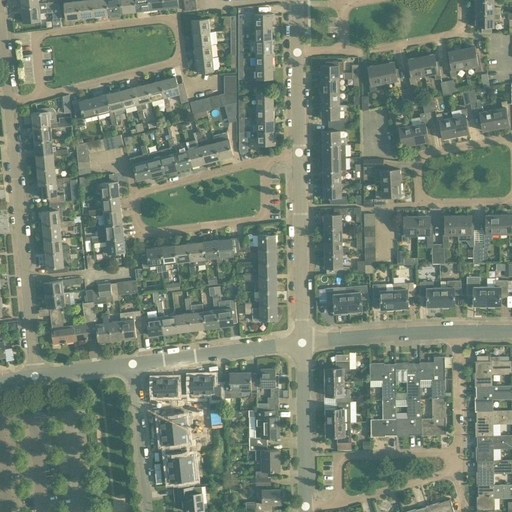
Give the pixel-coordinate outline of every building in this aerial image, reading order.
[(21,0),(22,8),(40,6),(39,4),(39,0),(21,0)] [(84,0),(81,0),(76,0),(76,1),(79,1),(81,18),(95,17),(92,0),(84,0)] [(92,0),(95,17),(109,15),(107,0),(92,0)] [(107,0),(109,15),(123,13),(121,0),(107,0)] [(121,0),(123,13),(137,12),(135,0),(121,0)] [(135,0),(137,12),(151,10),(149,0),(135,0)] [(149,0),(151,10),(164,8),(163,0),(149,0)] [(163,0),(164,8),(179,7),(177,0),(163,0)] [(197,9),(196,0),(184,2),(185,11),(197,9)] [(67,20),(81,18),(79,1),(76,1),(64,2),(67,20)] [(476,1),(476,14),(501,14),(501,7),(494,7),(494,1),(476,1)] [(40,9),(47,8),(47,3),(39,4),(40,6),(22,8),(24,22),(41,21),(40,9)] [(255,14),(255,28),(272,27),(272,14),(255,14)] [(501,20),(501,14),(476,14),(476,28),(481,28),(481,34),(491,34),(491,28),(494,28),(494,20),(501,20)] [(231,27),(231,30),(236,29),(235,16),(225,16),(225,27),(231,27)] [(193,34),(210,32),(209,19),(192,21),(193,34)] [(272,27),(255,28),(255,40),(272,40),(272,27)] [(193,34),(195,47),(212,45),(210,32),(193,34)] [(272,40),(255,40),(256,53),(273,53),(272,40)] [(195,47),(196,59),(213,57),(212,45),(195,47)] [(462,49),(465,68),(474,67),(475,73),(481,72),(479,62),(477,63),(474,47),(462,49)] [(455,70),(465,68),(462,49),(448,52),(451,68),(449,68),(451,77),(456,76),(455,70)] [(273,53),(256,53),(256,66),(273,66),(273,53)] [(421,57),(425,76),(434,74),(436,80),(441,79),(439,70),(438,70),(435,54),(421,57)] [(215,70),(213,57),(196,59),(198,72),(215,70)] [(415,78),(425,76),(421,57),(408,60),(411,75),(409,75),(411,85),(416,84),(415,78)] [(322,79),(340,79),(354,79),(359,78),(358,64),(352,65),(352,73),(344,73),(343,61),(325,61),(325,66),(321,66),(322,79)] [(381,64),(385,83),(394,82),(395,88),(401,87),(399,77),(397,77),(394,62),(381,64)] [(375,85),(385,83),(381,64),(368,67),(371,83),(369,83),(371,92),(376,91),(375,85)] [(273,66),(256,66),(256,79),(273,79),(273,66)] [(489,86),(487,73),(481,74),(483,87),(489,86)] [(166,97),(168,97),(179,94),(181,103),(188,101),(182,75),(162,80),(166,97)] [(340,79),(322,79),(322,93),(340,92),(340,79)] [(162,80),(148,84),(152,101),(164,98),(165,105),(170,103),(168,97),(166,97),(162,80)] [(453,81),(447,82),(449,95),(455,93),(453,81)] [(443,96),(449,95),(447,82),(441,83),(443,96)] [(148,84),(135,87),(139,104),(141,104),(143,109),(147,108),(145,103),(152,101),(148,84)] [(135,87),(121,91),(125,108),(136,105),(138,112),(143,110),(143,109),(141,104),(139,104),(135,87)] [(237,88),(224,88),(225,93),(226,93),(229,104),(232,103),(237,102),(237,88)] [(406,89),(409,102),(415,101),(413,88),(406,89)] [(402,103),(409,102),(406,89),(400,90),(402,103)] [(474,89),(468,90),(468,91),(471,104),(477,103),(474,90),(474,89)] [(465,105),(466,105),(471,104),(468,91),(468,90),(462,92),(463,97),(465,105)] [(121,91),(108,94),(112,111),(114,111),(115,114),(119,113),(120,113),(121,112),(123,111),(124,110),(124,109),(125,108),(121,91)] [(340,92),(322,93),(322,106),(340,105),(340,92)] [(226,93),(225,93),(220,94),(223,106),(225,105),(229,104),(226,93)] [(256,93),(256,106),(274,106),(274,93),(256,93)] [(108,94),(94,98),(98,115),(109,112),(111,119),(116,118),(115,114),(114,111),(112,111),(108,94)] [(220,94),(214,96),(217,107),(223,106),(220,94)] [(214,96),(208,97),(211,109),(217,107),(214,96)] [(208,97),(202,99),(205,111),(206,110),(211,109),(208,97)] [(434,97),(428,99),(430,112),(436,111),(434,97)] [(84,118),(98,115),(94,98),(85,100),(84,98),(73,101),(75,112),(77,127),(86,125),(84,118)] [(202,99),(197,100),(200,112),(205,111),(202,99)] [(422,100),(424,113),(430,112),(428,99),(422,100)] [(190,102),(193,114),(200,112),(197,100),(190,102)] [(502,108),(493,110),(496,129),(509,127),(506,111),(508,111),(506,102),(501,103),(502,108)] [(232,103),(229,104),(225,105),(230,124),(237,121),(232,103)] [(346,105),(340,105),(322,106),(322,119),(328,119),(328,125),(347,125),(347,119),(340,119),(340,111),(346,111),(346,105)] [(388,106),(390,119),(396,118),(394,105),(388,106)] [(476,106),(478,115),(478,116),(480,116),(483,132),(496,129),(493,110),(483,112),(482,105),(476,106)] [(274,106),(256,106),(257,119),(274,118),(274,106)] [(50,123),(57,123),(56,113),(56,112),(55,111),(55,110),(54,110),(53,109),(52,109),(51,108),(38,109),(38,113),(32,113),(33,128),(51,126),(50,123)] [(462,116),(452,118),(456,137),(469,134),(466,119),(468,118),(466,108),(460,109),(462,116)] [(206,110),(205,111),(200,112),(193,114),(194,119),(208,115),(206,110)] [(443,139),(456,137),(452,118),(443,119),(442,114),(436,115),(438,124),(440,123),(443,139)] [(59,123),(58,123),(58,127),(65,127),(65,124),(72,124),(71,116),(59,118),(59,123)] [(422,123),(412,125),(415,144),(429,142),(426,126),(428,126),(426,116),(420,117),(422,123)] [(274,118),(257,119),(257,132),(274,131),(274,118)] [(402,147),(415,144),(412,125),(402,127),(401,121),(396,122),(398,131),(399,131),(402,147)] [(33,128),(34,141),(52,140),(51,128),(58,127),(58,123),(57,123),(50,123),(51,126),(33,128)] [(347,125),(328,125),(328,131),(322,131),(323,145),(346,144),(347,144),(347,138),(341,138),(340,131),(347,131),(347,125)] [(186,142),(188,149),(192,166),(206,163),(201,146),(199,146),(197,140),(202,138),(200,131),(194,133),(195,139),(186,142)] [(274,131),(257,132),(244,132),(239,132),(239,149),(240,153),(248,151),(247,137),(257,137),(257,145),(274,144),(274,131)] [(213,136),(215,142),(220,159),(233,156),(229,139),(224,140),(222,133),(213,136)] [(115,136),(118,148),(124,147),(121,135),(115,136)] [(115,136),(109,137),(112,149),(118,148),(115,136)] [(109,137),(103,138),(106,151),(112,149),(109,137)] [(207,137),(202,138),(197,140),(199,146),(201,146),(206,163),(220,159),(215,142),(209,144),(207,137)] [(103,138),(97,140),(100,152),(106,151),(103,138)] [(34,141),(36,155),(53,154),(53,151),(56,151),(55,146),(52,147),(52,140),(34,141)] [(97,140),(92,141),(95,153),(100,152),(97,140)] [(92,141),(85,142),(88,155),(89,154),(95,153),(92,141)] [(76,144),(78,163),(90,162),(89,154),(88,155),(85,142),(76,144)] [(346,144),(323,145),(323,158),(346,157),(346,144)] [(177,152),(175,145),(170,146),(170,147),(172,154),(174,153),(179,170),(192,166),(188,149),(177,152)] [(159,150),(161,156),(165,173),(179,170),(174,153),(172,154),(170,147),(159,150)] [(36,155),(37,169),(54,167),(53,156),(61,156),(60,150),(56,151),(53,151),(53,154),(36,155)] [(150,159),(148,152),(143,154),(143,155),(145,161),(147,160),(151,177),(165,173),(161,156),(150,159)] [(137,181),(151,177),(147,160),(145,161),(143,155),(129,158),(133,174),(136,173),(137,181)] [(346,157),(323,158),(323,171),(341,171),(346,171),(346,157)] [(37,169),(38,183),(56,182),(56,179),(54,167),(37,169)] [(381,184),(401,183),(400,170),(384,171),(384,169),(375,169),(375,175),(381,174),(381,184)] [(341,171),(323,171),(323,184),(341,184),(341,171)] [(49,204),(50,204),(65,203),(64,195),(57,196),(56,187),(64,186),(64,183),(63,179),(56,179),(56,182),(38,183),(40,198),(49,197),(49,204)] [(102,198),(120,196),(118,182),(101,183),(101,184),(97,185),(98,190),(102,190),(102,198)] [(401,196),(401,183),(381,184),(382,190),(376,191),(376,199),(374,199),(374,207),(375,207),(386,205),(385,197),(401,196)] [(341,184),(323,184),(323,198),(330,198),(330,204),(347,204),(346,196),(341,196),(341,184)] [(104,209),(96,210),(97,215),(104,214),(104,211),(121,210),(120,196),(102,198),(104,209)] [(41,212),(43,227),(60,225),(60,222),(63,222),(62,210),(66,210),(65,203),(50,204),(50,211),(41,212)] [(324,228),(348,228),(349,228),(349,222),(342,222),(342,215),(346,215),(346,208),(334,208),(334,215),(324,215),(324,228)] [(104,214),(105,225),(122,223),(121,210),(104,211),(104,214)] [(511,214),(498,215),(499,235),(509,234),(509,246),(511,245),(511,214)] [(458,216),(458,235),(466,235),(466,242),(470,248),(474,248),(474,250),(473,250),(473,264),(479,263),(478,232),(471,232),(471,215),(458,216)] [(485,231),(478,232),(479,263),(486,263),(486,250),(485,250),(485,248),(490,248),(490,241),(492,241),(492,235),(499,235),(498,215),(485,215),(485,231)] [(74,220),(67,221),(67,226),(75,226),(75,223),(81,222),(81,216),(74,217),(74,220)] [(417,217),(417,236),(427,236),(427,242),(433,242),(432,232),(431,232),(430,216),(417,217)] [(443,245),(438,245),(438,264),(445,264),(445,248),(448,248),(448,235),(458,235),(458,216),(444,216),(444,232),(443,232),(443,245)] [(407,236),(417,236),(417,217),(403,217),(404,233),(402,233),(402,242),(408,242),(407,236)] [(43,227),(44,240),(61,238),(60,227),(67,226),(67,221),(63,222),(60,222),(60,225),(43,227)] [(106,237),(99,238),(99,243),(107,242),(107,239),(124,237),(122,223),(105,225),(106,237)] [(348,228),(324,228),(324,242),(342,241),(342,233),(349,233),(348,228)] [(258,235),(259,247),(259,249),(276,249),(276,235),(258,235)] [(124,237),(107,239),(107,242),(107,246),(108,254),(125,252),(124,237)] [(244,252),(252,252),(252,247),(245,247),(244,237),(238,238),(239,250),(244,249),(244,252)] [(61,238),(44,240),(45,254),(62,253),(62,250),(70,249),(69,244),(62,245),(61,238)] [(219,257),(222,257),(238,255),(238,253),(239,250),(238,238),(217,240),(219,257)] [(217,240),(204,242),(206,259),(217,257),(218,272),(223,271),(222,257),(219,257),(217,240)] [(342,241),(324,242),(324,255),(342,254),(349,254),(349,247),(342,248),(342,241)] [(204,242),(189,243),(191,260),(194,260),(195,266),(206,264),(206,259),(204,242)] [(189,243),(176,245),(178,262),(189,261),(190,275),(196,275),(195,266),(194,260),(191,260),(189,243)] [(176,245),(161,247),(163,264),(166,264),(178,262),(176,245)] [(168,278),(166,264),(163,264),(161,247),(147,249),(148,255),(141,256),(142,266),(149,266),(156,265),(157,273),(162,272),(162,279),(168,278)] [(259,249),(259,247),(252,247),(252,252),(259,252),(259,263),(276,263),(276,249),(259,249)] [(78,257),(78,254),(70,254),(70,249),(62,250),(62,253),(45,254),(47,268),(48,268),(48,274),(69,272),(68,266),(64,267),(63,258),(78,257)] [(342,254),(324,255),(324,268),(335,268),(335,274),(349,274),(349,268),(342,268),(342,254)] [(87,255),(88,270),(96,269),(94,255),(87,255)] [(276,263),(259,263),(259,275),(259,278),(277,277),(276,263)] [(365,271),(365,273),(373,273),(373,265),(365,265),(365,271)] [(259,278),(259,275),(252,275),(252,280),(259,280),(260,291),(277,291),(277,277),(259,278)] [(473,306),(487,306),(487,287),(479,287),(479,277),(467,277),(467,295),(473,295),(473,306)] [(43,283),(45,295),(64,293),(63,286),(82,283),(82,278),(43,283)] [(129,281),(131,293),(138,292),(136,280),(129,281)] [(116,282),(116,283),(118,295),(124,294),(123,281),(116,282)] [(129,281),(123,281),(124,294),(131,293),(129,281)] [(447,288),(440,288),(441,307),(454,307),(454,295),(461,295),(460,281),(447,282),(447,288)] [(495,287),(487,287),(487,306),(500,306),(500,295),(507,295),(507,281),(495,281),(495,287)] [(427,307),(441,307),(440,288),(433,288),(433,282),(420,283),(420,296),(427,296),(427,307)] [(92,289),(91,289),(93,302),(93,303),(106,302),(106,297),(112,296),(110,283),(98,285),(98,289),(92,290),(92,289)] [(116,283),(110,283),(112,296),(106,297),(106,302),(118,300),(118,295),(116,283)] [(393,284),(393,290),(394,309),(407,308),(407,297),(414,296),(413,283),(393,284)] [(381,310),(394,309),(393,290),(386,290),(386,284),(372,285),(373,299),(380,298),(381,310)] [(346,287),(346,293),(348,312),(362,311),(362,309),(370,308),(370,299),(368,300),(367,286),(346,287)] [(335,313),(348,312),(346,293),(340,294),(339,288),(326,289),(327,303),(334,302),(335,313)] [(277,291),(260,291),(260,302),(245,302),(245,305),(245,308),(253,308),(252,303),(260,303),(260,306),(277,305),(277,291)] [(69,292),(64,293),(45,295),(47,309),(49,308),(61,307),(65,306),(65,305),(71,305),(69,292)] [(157,303),(158,310),(163,309),(162,301),(160,302),(159,293),(152,294),(154,303),(157,303)] [(96,324),(93,303),(93,302),(87,303),(82,303),(85,324),(74,325),(76,342),(97,339),(98,339),(96,324)] [(214,302),(214,310),(217,309),(219,327),(234,325),(232,316),(237,316),(235,302),(230,303),(230,308),(220,309),(219,302),(214,302)] [(186,306),(187,313),(189,313),(191,331),(205,329),(203,311),(202,303),(191,305),(186,306)] [(253,308),(245,308),(245,313),(245,314),(252,314),(252,319),(255,321),(262,321),(270,320),(278,319),(277,305),(260,306),(260,303),(252,303),(253,308)] [(63,327),(61,307),(49,308),(52,329),(51,329),(53,344),(76,342),(74,325),(63,327)] [(164,316),(163,309),(158,310),(159,317),(161,317),(164,334),(177,332),(175,315),(164,316)] [(217,309),(214,310),(203,311),(205,329),(219,327),(217,309)] [(142,328),(141,316),(140,310),(120,312),(121,321),(124,339),(137,338),(136,335),(143,334),(142,328)] [(187,313),(175,315),(177,332),(191,331),(189,313),(187,313)] [(104,323),(96,324),(98,339),(97,339),(98,343),(111,341),(109,322),(108,315),(103,316),(104,323)] [(148,315),(141,316),(142,328),(148,328),(149,336),(164,334),(161,317),(159,317),(148,318),(148,315)] [(121,321),(109,322),(111,341),(124,339),(121,321)] [(325,369),(325,383),(344,382),(344,375),(350,375),(350,352),(336,352),(336,369),(325,369)] [(475,387),(511,386),(492,386),(491,374),(511,374),(511,361),(500,361),(499,356),(490,356),(490,355),(489,355),(489,361),(474,361),(475,387)] [(434,363),(420,363),(420,380),(433,380),(433,399),(446,399),(445,357),(434,357),(434,363)] [(370,382),(383,381),(383,400),(396,400),(396,381),(396,379),(395,363),(370,364),(370,382)] [(420,363),(395,363),(396,379),(396,381),(408,381),(408,400),(421,399),(420,380),(420,363)] [(268,397),(268,410),(277,410),(279,410),(278,375),(275,375),(275,369),(260,369),(261,384),(257,384),(257,385),(257,388),(272,387),(272,397),(268,397)] [(240,373),(230,373),(230,385),(224,386),(225,397),(241,397),(241,391),(240,373)] [(240,373),(241,391),(251,391),(251,397),(257,396),(257,388),(257,385),(251,385),(251,373),(240,373)] [(214,393),(213,375),(202,376),(202,393),(214,393)] [(190,376),(191,393),(202,393),(202,376),(190,376)] [(166,396),(165,378),(154,379),(154,396),(164,396),(164,402),(168,401),(168,396),(166,396)] [(165,378),(166,396),(177,395),(177,378),(165,378)] [(344,382),(325,383),(325,396),(336,396),(336,403),(351,402),(350,389),(344,389),(344,382)] [(475,387),(475,411),(511,410),(492,410),(492,399),(511,399),(511,386),(475,387)] [(408,400),(409,419),(396,419),(396,437),(421,436),(421,418),(421,399),(408,400)] [(433,399),(433,418),(421,418),(421,436),(446,436),(446,399),(433,399)] [(396,437),(396,419),(396,400),(383,400),(383,419),(371,420),(371,437),(396,437)] [(325,409),(326,423),(351,423),(351,402),(336,403),(336,409),(325,409)] [(254,417),(255,427),(279,427),(279,416),(277,416),(277,410),(268,410),(248,411),(248,417),(254,417)] [(475,411),(476,436),(511,435),(492,436),(492,424),(511,423),(511,410),(475,411)] [(185,415),(160,418),(161,430),(187,427),(185,415)] [(351,430),(351,423),(326,423),(326,436),(337,436),(337,443),(351,443),(351,430)] [(162,443),(188,440),(187,427),(161,430),(162,443)] [(279,427),(255,427),(255,438),(249,438),(249,444),(267,444),(267,438),(279,437),(279,427)] [(511,435),(476,436),(476,461),(511,460),(511,459),(493,460),(493,456),(493,449),(511,448),(511,435)] [(262,460),(262,461),(280,461),(280,449),(267,450),(267,444),(249,444),(249,450),(255,450),(255,460),(262,460)] [(167,456),(168,468),(194,466),(193,453),(167,456)] [(511,460),(476,461),(476,485),(511,485),(511,484),(494,485),(493,473),(511,472),(511,460)] [(280,461),(262,461),(262,472),(255,472),(256,478),(267,478),(267,472),(280,471),(280,461)] [(170,481),(195,478),(194,466),(168,468),(170,481)] [(494,498),(511,497),(511,485),(476,485),(477,511),(494,510),(494,498)] [(187,511),(208,509),(205,486),(174,490),(175,501),(186,500),(187,511)] [(258,511),(272,511),(271,504),(281,504),(280,490),(263,490),(263,504),(256,504),(256,503),(246,503),(246,511),(256,511),(258,511)] [(426,506),(427,511),(453,511),(450,499),(426,506)]
